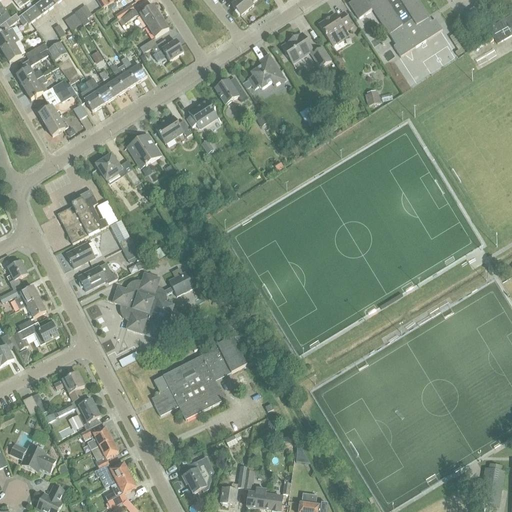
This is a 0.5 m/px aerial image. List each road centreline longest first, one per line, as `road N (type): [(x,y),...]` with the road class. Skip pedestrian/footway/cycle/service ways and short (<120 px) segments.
road 1 (residential): [(176,511),(93,346)]
road 2 (residential): [(53,165),(206,65)]
road 3 (residential): [(93,346),(34,233)]
